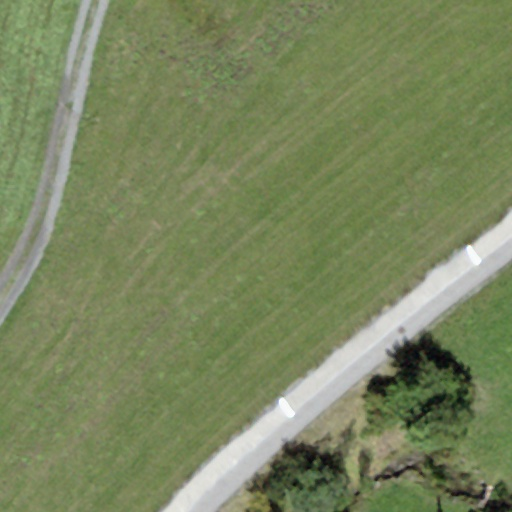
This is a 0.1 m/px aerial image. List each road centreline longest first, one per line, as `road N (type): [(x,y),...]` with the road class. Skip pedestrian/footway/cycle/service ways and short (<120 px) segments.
road 1 (primary): [(88,511),(319,298),(511,151)]
road 2 (track): [(96,0),(41,230),(0,306)]
